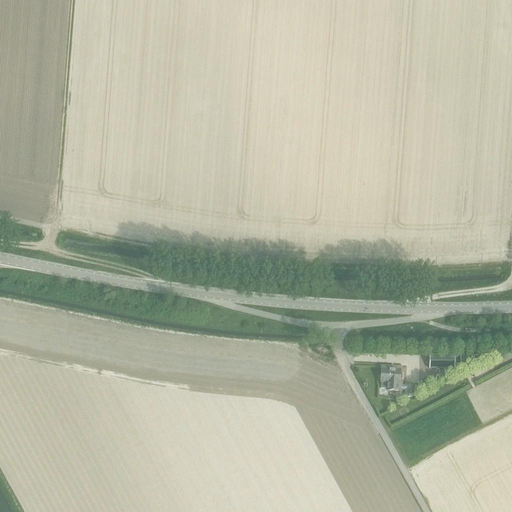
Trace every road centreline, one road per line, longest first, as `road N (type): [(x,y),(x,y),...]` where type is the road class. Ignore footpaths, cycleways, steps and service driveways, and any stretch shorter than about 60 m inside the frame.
road 1 (tertiary): [(511,307),(317,305),(0,258)]
road 2 (track): [(0,242),(43,245),(54,235),(73,0)]
road 3 (track): [(423,308),(409,319),(334,331),(187,291)]
road 4 (track): [(426,511),(337,351),(334,331)]
road 5 (track): [(50,241),(62,254),(187,291)]
